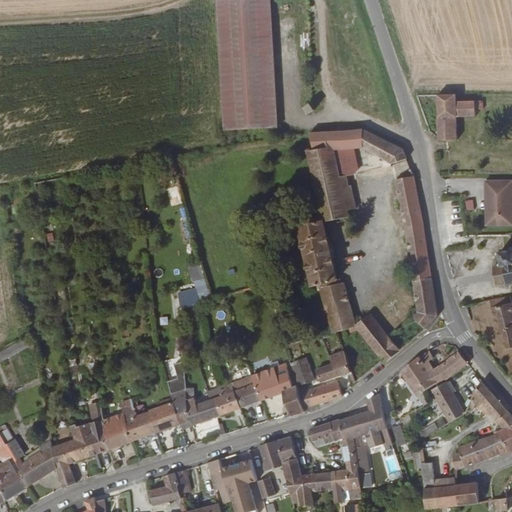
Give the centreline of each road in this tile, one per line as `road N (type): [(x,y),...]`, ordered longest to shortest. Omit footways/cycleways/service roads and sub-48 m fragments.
road 1 (tertiary): [(37,511),(87,488),(316,418),(427,338),(458,329)]
road 2 (tertiary): [(370,0),(411,123),(458,329)]
road 3 (track): [(181,0),(0,21)]
